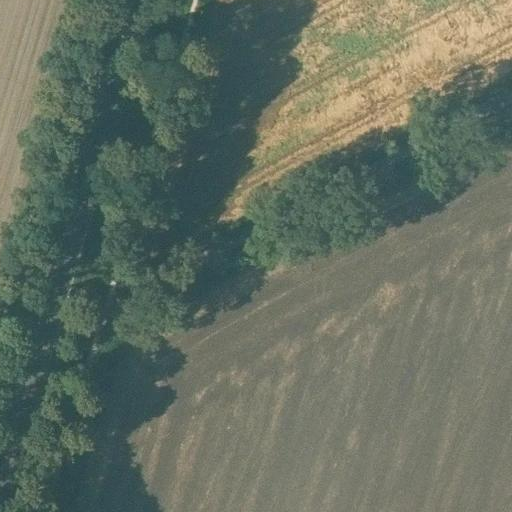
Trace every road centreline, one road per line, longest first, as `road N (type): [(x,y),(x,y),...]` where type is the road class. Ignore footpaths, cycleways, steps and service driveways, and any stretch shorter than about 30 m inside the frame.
road 1 (unclassified): [(511,99),(36,352)]
road 2 (secondary): [(137,0),(36,352)]
road 3 (secondary): [(36,352),(0,483)]
